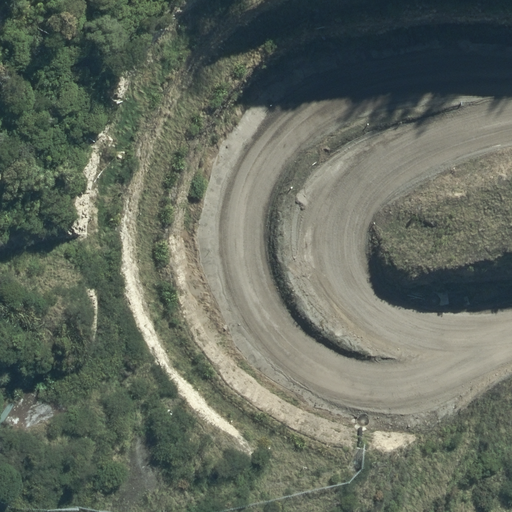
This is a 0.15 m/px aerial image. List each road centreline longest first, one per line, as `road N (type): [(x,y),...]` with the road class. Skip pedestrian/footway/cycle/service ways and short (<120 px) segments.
road 1 (track): [(511,85),(401,104),(334,136),(310,155),(296,181),(286,234),(307,302),(357,342),(448,343),(511,327)]
road 2 (track): [(129,511),(148,453),(131,309),(16,265),(0,271)]
